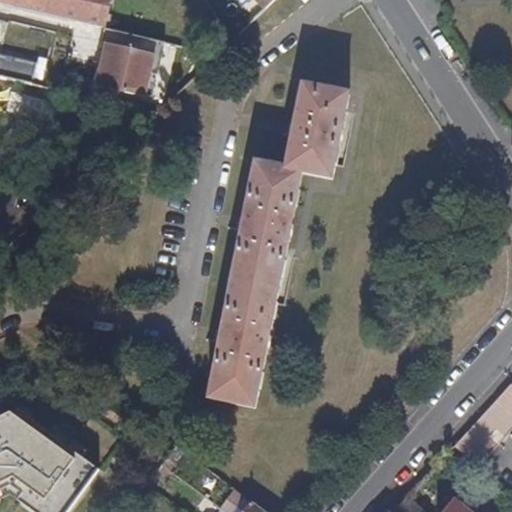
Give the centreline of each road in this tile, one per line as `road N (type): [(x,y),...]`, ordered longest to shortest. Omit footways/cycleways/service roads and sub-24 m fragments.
road 1 (residential): [(511,193),(388,0)]
road 2 (residential): [(511,350),(360,511)]
